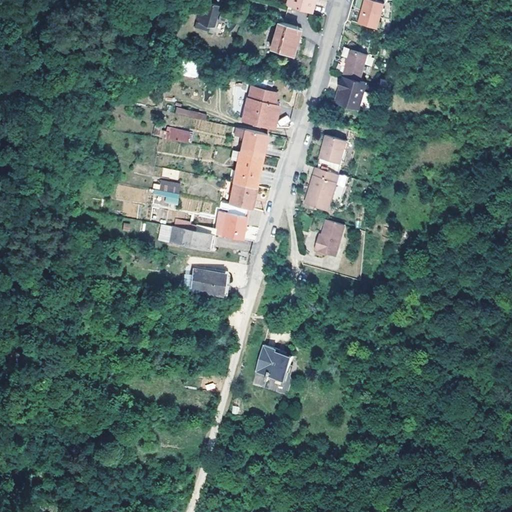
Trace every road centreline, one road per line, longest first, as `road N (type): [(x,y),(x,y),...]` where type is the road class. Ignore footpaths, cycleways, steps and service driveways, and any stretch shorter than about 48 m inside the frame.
road 1 (residential): [(248,305),(341,0)]
road 2 (track): [(194,511),(248,305)]
